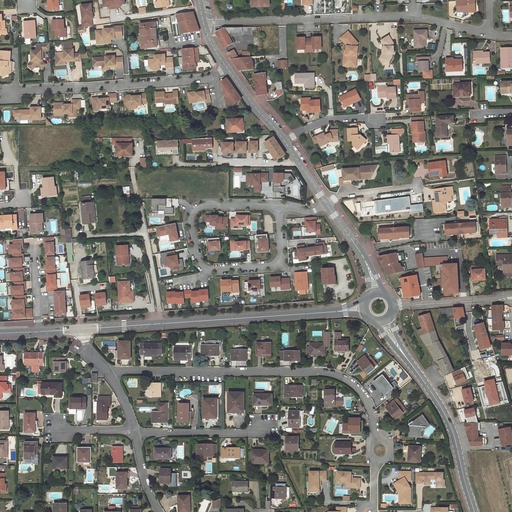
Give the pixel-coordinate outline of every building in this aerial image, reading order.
[(58,1),(59,1),(58,0),(48,0),(49,11),(58,10),(58,1)] [(120,5),(126,4),(124,0),(103,0),(104,7),(110,6),(111,9),(120,8),(120,5)] [(468,0),(464,1),(457,1),(458,11),(469,11),(469,10),(475,9),(474,0),(468,0)] [(82,20),(83,28),(85,27),(93,26),(92,19),(94,19),(93,13),(92,9),(92,4),(81,6),(83,20),(82,20)] [(192,16),(191,12),(188,13),(177,14),(178,23),(180,23),(182,34),(197,31),(197,27),(198,27),(195,21),(194,16),(192,16)] [(67,37),(66,28),(64,29),(64,20),(53,21),(53,29),(55,29),(56,37),(67,37)] [(36,38),(35,22),(25,22),(26,39),(36,38)] [(157,47),(156,23),(141,24),(142,48),(157,47)] [(122,27),(114,27),(114,29),(104,30),(104,31),(96,32),(97,41),(105,40),(105,44),(111,43),(111,39),(115,39),(115,38),(123,37),(122,27)] [(225,28),(216,32),(224,48),(233,43),(229,36),(225,28)] [(423,39),(426,39),(428,39),(427,30),(414,31),(415,48),(424,47),(424,46),(423,39)] [(358,44),(349,32),(341,38),(347,46),(347,51),(347,55),(345,55),(344,60),(348,60),(349,64),(356,65),(358,44)] [(389,36),(382,40),(386,47),(386,49),(383,49),(383,54),(386,54),(383,58),(386,62),(390,62),(393,56),(392,54),(394,54),(394,44),(389,36)] [(313,41),(309,41),(309,52),(314,52),(314,49),(321,49),(321,37),(313,37),(313,39),(313,41)] [(309,52),(309,41),(305,41),(305,39),(305,38),(297,38),(297,50),(305,50),(305,52),(309,52)] [(72,42),(63,42),(63,50),(65,50),(65,53),(56,53),(57,61),(66,60),(66,59),(70,59),(75,59),(74,54),(74,50),(73,50),(72,42)] [(51,51),(50,43),(46,43),(37,44),(38,51),(32,51),(33,61),(29,65),(29,66),(33,70),(35,68),(35,67),(35,65),(39,65),(42,68),(43,69),(47,65),(47,64),(43,61),(43,60),(44,58),(44,51),(51,51)] [(183,49),(184,57),(194,56),(193,48),(183,49)] [(511,48),(502,49),(502,68),(511,67),(511,48)] [(228,53),(232,59),(237,56),(234,50),(228,53)] [(11,51),(0,51),(0,66),(3,66),(3,69),(1,71),(4,77),(12,73),(12,66),(9,66),(9,62),(11,62),(11,51)] [(489,53),(483,53),(474,53),(474,63),(475,63),(482,63),(490,62),(489,53)] [(174,67),(173,57),(166,58),(165,55),(155,56),(155,59),(149,60),(150,66),(154,70),(161,69),(160,65),(160,64),(166,63),(166,64),(166,67),(174,67)] [(124,67),(123,58),(115,58),(115,56),(106,57),(106,58),(97,59),(98,66),(103,66),(103,70),(108,70),(109,68),(109,67),(109,66),(116,65),(116,67),(116,68),(124,67)] [(194,56),(184,57),(184,64),(183,64),(184,69),(196,68),(196,63),(195,63),(194,56)] [(243,57),(235,58),(235,62),(235,63),(235,64),(240,64),(240,66),(238,67),(240,70),(253,70),(253,62),(249,62),(249,57),(243,57)] [(428,61),(430,61),(430,57),(417,58),(417,61),(419,61),(419,72),(424,72),(424,78),(432,78),(432,70),(429,70),(428,61)] [(462,60),(454,60),(454,61),(446,61),(446,71),(462,70),(462,60)] [(256,95),(266,94),(264,80),(266,80),(265,73),(253,75),(256,95)] [(314,74),(295,74),(296,83),(305,83),(305,88),(315,87),(314,74)] [(240,97),(230,83),(228,84),(226,81),(223,83),(225,96),(227,99),(226,100),(231,108),(240,101),(238,98),(240,97)] [(511,81),(502,82),(502,93),(511,92),(511,81)] [(470,85),(470,83),(454,84),(454,96),(470,96),(470,90),(470,85)] [(387,86),(378,86),(379,97),(387,97),(388,99),(397,98),(396,87),(387,88),(387,86)] [(352,102),(353,103),(361,99),(356,89),(339,98),(343,106),(352,102)] [(211,99),(209,91),(204,92),(199,93),(197,94),(196,92),(188,94),(190,101),(197,99),(198,102),(206,100),(211,99)] [(420,94),(410,95),(410,103),(411,111),(421,111),(420,103),(425,103),(424,91),(419,91),(420,94)] [(166,105),(179,104),(179,92),(174,92),(174,95),(167,95),(167,96),(165,96),(165,95),(165,93),(157,93),(157,103),(166,103),(166,105)] [(118,102),(118,94),(109,94),(109,98),(105,98),(102,98),(102,97),(93,97),(94,107),(100,107),(100,108),(107,108),(110,107),(110,102),(118,102)] [(147,104),(147,94),(141,95),(141,96),(136,96),(133,97),(132,95),(128,96),(125,99),(125,104),(128,106),(137,106),(142,105),(142,104),(147,104)] [(311,110),(311,113),(321,112),(320,101),(311,101),(310,99),(302,99),(302,110),(307,110),(311,110)] [(81,109),(81,100),(72,100),(72,105),(68,105),(68,106),(64,106),(64,105),(64,103),(55,104),(55,113),(64,113),(68,113),(68,117),(77,117),(77,109),(81,109)] [(41,119),(41,107),(31,108),(31,110),(30,110),(30,111),(28,111),(28,110),(14,111),(14,117),(20,116),(20,120),(41,119)] [(453,116),(437,117),(438,137),(447,137),(446,123),(454,123),(453,116)] [(243,127),(243,119),(227,119),(228,132),(243,131),(243,127)] [(416,132),(417,142),(426,141),(425,132),(424,132),(424,121),(412,122),(413,132),(416,132)] [(511,129),(511,130),(511,124),(506,124),(506,127),(500,127),(500,133),(502,133),(502,139),(508,139),(508,145),(509,145),(511,144),(511,129)] [(363,142),(366,138),(361,135),(360,136),(358,135),(358,128),(348,128),(349,141),(353,140),(353,144),(358,149),(363,143),(363,142)] [(390,143),(391,152),(400,151),(399,135),(404,134),(404,128),(392,129),(392,135),(388,135),(389,144),(390,143)] [(156,136),(162,136),(161,130),(156,130),(156,129),(149,129),(149,138),(156,137),(156,136)] [(333,139),(339,139),(338,131),(331,131),(331,134),(326,136),(325,134),(317,137),(317,136),(312,138),(315,144),(319,142),(321,147),(329,143),(328,142),(334,142),(333,139)] [(286,154),(274,137),(265,144),(276,161),(279,159),(286,154)] [(131,144),(131,138),(112,138),(112,144),(117,144),(117,156),(132,156),(133,144),(131,144)] [(212,138),(193,139),(193,146),(197,146),(198,151),(203,151),(203,148),(205,148),(213,148),(212,138)] [(178,140),(158,141),(158,150),(172,150),(172,148),(173,148),(174,154),(179,154),(178,140)] [(247,142),(237,142),(237,153),(247,153),(247,142)] [(258,142),(250,142),(250,153),(258,153),(258,142)] [(234,143),(223,143),(223,152),(227,152),(227,153),(234,153),(234,143)] [(506,173),(506,156),(495,157),(496,174),(498,174),(505,173),(506,173)] [(445,162),(429,164),(430,174),(441,173),(442,177),(447,176),(445,162)] [(359,168),(343,169),(343,178),(340,178),(340,185),(352,184),(352,180),(371,178),(373,174),(373,171),(371,166),(359,167),(359,168)] [(0,171),(0,189),(8,190),(7,171),(0,171)] [(291,173),(273,173),(273,189),(275,189),(275,192),(285,192),(285,187),(281,187),(281,183),(284,179),(289,179),(291,183),(295,180),(291,173)] [(260,174),(247,174),(247,182),(252,182),(252,185),(255,185),(255,192),(261,192),(261,185),(260,185),(260,182),(261,182),(268,182),(268,174),(260,174)] [(56,195),(55,187),(54,178),(43,179),(44,188),(45,197),(56,195)] [(452,186),(434,189),(435,196),(436,196),(437,199),(433,201),(435,212),(446,211),(445,205),(448,201),(451,201),(451,196),(453,195),(452,186)] [(502,187),(502,193),(502,200),(502,202),(502,207),(511,207),(511,193),(511,186),(502,187)] [(166,199),(152,199),(151,213),(158,213),(158,211),(164,211),(164,214),(173,214),(174,208),(171,208),(166,208),(166,199)] [(402,210),(402,199),(380,200),(380,211),(389,211),(389,212),(398,212),(398,210),(402,210)] [(93,213),(95,212),(94,203),(91,203),(82,204),(83,223),(93,223),(93,213)] [(42,223),(44,223),(43,214),(31,215),(32,233),(43,232),(42,223)] [(13,228),(17,227),(17,216),(0,216),(0,223),(4,223),(4,226),(13,226),(13,228)] [(218,216),(206,216),(206,222),(211,222),(211,225),(216,225),(218,225),(218,228),(226,228),(226,224),(227,224),(228,217),(220,217),(218,217),(218,216)] [(236,219),(231,219),(231,228),(241,228),(241,225),(250,225),(250,216),(236,216),(236,219)] [(316,217),(305,218),(305,222),(307,222),(307,227),(307,232),(316,232),(316,235),(321,234),(320,224),(316,224),(316,221),(317,221),(316,217)] [(507,219),(490,220),(491,230),(498,230),(498,233),(498,237),(508,237),(507,219)] [(447,224),(448,234),(461,233),(474,232),(473,222),(465,223),(465,224),(460,224),(455,225),(455,223),(447,224)] [(175,223),(156,227),(158,236),(170,234),(171,241),(179,240),(175,223)] [(393,228),(380,228),(381,238),(389,238),(389,237),(394,236),(399,236),(399,237),(407,237),(407,227),(393,228)] [(267,234),(256,235),(256,239),(259,239),(260,252),(269,251),(268,238),(267,234)] [(54,237),(44,238),(44,243),(46,243),(46,247),(47,255),(55,254),(54,237)] [(220,237),(207,238),(207,242),(209,242),(209,251),(221,250),(220,237)] [(23,245),(22,239),(14,239),(14,245),(9,245),(10,253),(22,252),(21,248),(21,245),(23,245)] [(236,241),(231,241),(231,247),(236,246),(236,250),(251,249),(250,241),(236,242),(236,241)] [(298,253),(295,253),(296,259),(299,259),(300,261),(306,260),(306,256),(327,253),(326,246),(325,246),(324,242),(316,244),(317,247),(305,249),(304,245),(298,246),(298,253)] [(117,265),(127,265),(126,255),(129,254),(128,245),(116,246),(117,265)] [(181,250),(161,254),(162,259),(161,259),(162,265),(169,264),(170,267),(179,265),(179,266),(184,266),(181,250)] [(23,253),(22,254),(13,254),(14,258),(10,259),(10,267),(22,266),(22,262),(22,258),(24,258),(23,253)] [(388,270),(389,275),(404,272),(403,267),(401,267),(400,263),(399,264),(397,253),(381,256),(382,260),(381,261),(386,271),(388,270)] [(415,254),(418,269),(425,268),(422,253),(415,254)] [(511,254),(497,255),(497,266),(504,266),(504,272),(511,271),(511,254)] [(55,257),(47,257),(47,264),(48,269),(46,269),(46,274),(56,273),(55,257)] [(94,271),(93,261),(81,262),(83,279),(94,278),(93,271),(94,271)] [(457,264),(440,265),(440,273),(442,273),(443,285),(441,285),(442,294),(458,293),(458,284),(457,284),(456,272),(457,272),(457,264)] [(484,265),(472,266),(473,280),(477,279),(477,280),(483,280),(483,283),(486,282),(487,281),(487,277),(485,278),(484,265)] [(24,267),(14,268),(14,272),(11,272),(11,281),(23,280),(23,276),(23,272),(24,272),(24,267)] [(335,283),(334,268),(323,269),(324,283),(335,283)] [(307,272),(295,273),(296,290),(308,290),(307,272)] [(56,274),(48,275),(48,283),(48,287),(47,287),(47,291),(55,291),(57,291),(56,274)] [(417,275),(401,278),(405,298),(421,295),(417,275)] [(278,277),(270,277),(271,287),(281,286),(281,290),(290,289),(290,278),(281,279),(281,278),(278,278),(278,277)] [(231,280),(222,281),(222,292),(232,291),(232,292),(240,292),(239,281),(232,281),(231,280)] [(25,281),(15,282),(15,286),(12,286),(12,295),(24,294),(24,290),(24,286),(25,286),(25,281)] [(130,281),(118,282),(119,302),(134,302),(134,294),(130,294),(130,291),(130,281)] [(249,282),(244,282),(245,290),(260,289),(261,296),(265,296),(264,281),(256,282),(256,281),(249,281),(249,282)] [(171,290),(167,290),(167,303),(176,302),(176,303),(184,303),(184,298),(192,297),(192,303),(200,302),(200,301),(209,301),(208,288),(204,288),(204,290),(199,290),(200,291),(192,292),(192,290),(183,290),(184,292),(176,292),(176,291),(171,292),(171,290)] [(66,314),(65,290),(57,291),(55,291),(56,315),(66,314)] [(106,292),(95,294),(96,305),(107,304),(106,292)] [(89,294),(80,296),(81,308),(91,306),(89,294)] [(26,295),(16,296),(16,300),(12,300),(13,308),(25,308),(25,304),(24,300),(26,300),(26,295)] [(504,306),(493,306),(494,330),(504,330),(504,321),(503,321),(502,313),(504,313),(504,306)] [(446,319),(454,318),(452,307),(439,308),(440,316),(446,315),(446,319)] [(452,307),(454,318),(465,317),(463,307),(452,307)] [(13,310),(13,318),(32,317),(31,309),(13,310)] [(417,330),(421,336),(434,332),(428,314),(419,317),(423,329),(417,330)] [(491,346),(484,323),(474,326),(475,327),(474,327),(474,328),(475,328),(481,349),(491,346)] [(434,332),(421,336),(426,345),(433,344),(438,341),(434,332)] [(340,339),(336,339),(336,351),(348,351),(348,339),(340,339)] [(131,342),(119,341),(119,359),(131,359),(131,342)] [(438,341),(433,344),(436,355),(432,356),(436,362),(438,361),(447,357),(438,341)] [(140,355),(144,355),(157,355),(162,355),(162,343),(141,343),(140,355)] [(271,343),(257,343),(257,356),(271,356),(271,343)] [(310,355),(314,355),(325,355),(325,352),(325,346),(325,343),(324,343),(310,343),(310,355)] [(510,343),(501,343),(501,355),(511,354),(511,344),(510,344),(510,343)] [(433,344),(426,345),(432,356),(436,355),(433,344)] [(219,345),(201,345),(202,355),(219,355),(219,345)] [(174,358),(187,359),(191,359),(191,347),(174,347),(174,358)] [(246,350),(231,350),(231,360),(237,360),(246,360),(246,350)] [(300,351),(285,351),(285,361),(300,361),(300,351)] [(39,355),(25,355),(25,365),(33,365),(33,372),(39,372),(39,365),(43,365),(43,353),(39,353),(39,355)] [(374,367),(367,359),(365,356),(357,362),(367,374),(375,368),(374,367)] [(370,356),(367,359),(374,367),(377,365),(370,356)] [(447,357),(438,361),(441,367),(444,375),(453,370),(447,357)] [(62,362),(62,358),(53,358),(53,362),(54,362),(54,372),(68,372),(68,362),(65,362),(62,362)] [(461,369),(452,373),(457,384),(466,381),(461,369)] [(383,374),(375,380),(378,383),(376,385),(384,396),(398,385),(394,381),(390,384),(383,374)] [(7,376),(0,376),(0,398),(2,399),(2,393),(5,391),(6,393),(9,390),(12,390),(11,384),(7,384),(7,376)] [(161,383),(149,383),(149,389),(149,397),(161,397),(161,383)] [(62,384),(42,384),(42,394),(52,394),(51,393),(55,393),(55,397),(62,397),(62,384)] [(302,386),(285,386),(285,396),(302,396),(302,386)] [(329,387),(325,387),(325,405),(342,405),(342,398),(335,398),(335,390),(329,390),(329,387)] [(470,388),(463,390),(464,397),(472,395),(470,388)] [(231,412),(239,412),(242,412),(244,412),(244,393),(229,393),(229,401),(231,401),(231,412)] [(262,404),(262,405),(272,405),(272,394),(264,394),(254,394),(254,405),(262,404)] [(472,395),(464,397),(466,403),(474,401),(472,395)] [(86,397),(72,397),(71,408),(86,408),(86,397)] [(98,402),(98,413),(98,420),(108,420),(108,405),(111,405),(111,397),(99,397),(99,402),(98,402)] [(397,398),(386,408),(395,419),(406,410),(397,398)] [(208,416),(217,416),(217,399),(204,399),(203,418),(208,417),(208,416)] [(158,412),(152,412),(152,423),(163,423),(163,422),(167,422),(167,402),(158,402),(158,412)] [(189,404),(179,403),(178,422),(189,422),(189,404)] [(474,408),(465,411),(468,423),(478,422),(474,408)] [(0,410),(0,429),(9,429),(9,411),(0,410)] [(300,411),(289,411),(289,427),(300,427),(300,411)] [(35,413),(25,413),(25,432),(35,432),(35,413)] [(413,422),(410,424),(411,425),(410,426),(409,436),(420,437),(421,427),(427,427),(430,425),(424,417),(414,425),(413,422)] [(360,419),(350,419),(350,432),(367,432),(367,425),(360,425),(360,419)] [(468,423),(465,423),(471,445),(482,445),(482,437),(478,438),(478,430),(478,424),(478,422),(468,423)] [(511,432),(511,427),(500,429),(503,445),(511,443),(511,432)] [(286,437),(286,441),(288,441),(288,450),(298,450),(298,437),(286,437)] [(25,442),(25,443),(25,447),(25,459),(31,459),(31,462),(33,464),(38,464),(38,454),(35,454),(35,442),(25,442)] [(336,442),(335,452),(341,452),(341,453),(351,453),(351,442),(336,442)] [(212,455),(213,445),(213,444),(197,444),(197,456),(212,456),(212,455)] [(403,452),(409,453),(408,461),(419,461),(420,447),(403,446),(403,452)] [(122,447),(113,447),(112,462),(122,462),(122,447)] [(91,448),(78,448),(78,462),(91,462),(91,448)] [(171,448),(155,448),(155,458),(171,458),(171,448)] [(240,448),(222,448),(222,457),(240,458),(240,448)] [(269,450),(252,450),(252,463),(269,463),(269,450)] [(67,457),(54,457),(54,468),(67,469),(67,457)] [(171,469),(160,469),(160,483),(171,483),(171,469)] [(327,479),(327,471),(310,471),(310,489),(315,489),(317,491),(320,491),(320,485),(319,480),(321,480),(327,479)] [(352,475),(352,472),(338,471),(337,482),(342,483),(342,481),(346,482),(346,483),(351,483),(350,487),(360,487),(361,478),(353,478),(351,478),(352,475)] [(411,471),(399,471),(399,481),(397,482),(402,493),(402,501),(411,501),(411,488),(407,481),(411,481),(411,471)] [(127,472),(117,472),(117,488),(127,488),(127,472)] [(444,473),(416,473),(416,483),(423,483),(423,480),(425,480),(425,485),(431,485),(431,480),(436,480),(436,488),(445,488),(445,480),(443,480),(444,473)] [(248,482),(233,481),(233,492),(248,492),(248,482)] [(402,493),(397,482),(394,484),(400,493),(400,503),(411,503),(411,501),(402,501),(402,493)] [(275,483),(274,487),(286,488),(286,498),(281,498),(281,500),(287,500),(289,498),(289,487),(287,487),(285,485),(285,484),(275,483)] [(286,488),(274,487),(271,487),(271,498),(281,498),(286,498),(286,488)] [(189,511),(189,495),(178,496),(178,506),(179,506),(179,511),(189,511)] [(54,503),(54,511),(66,511),(67,503),(54,503)]
